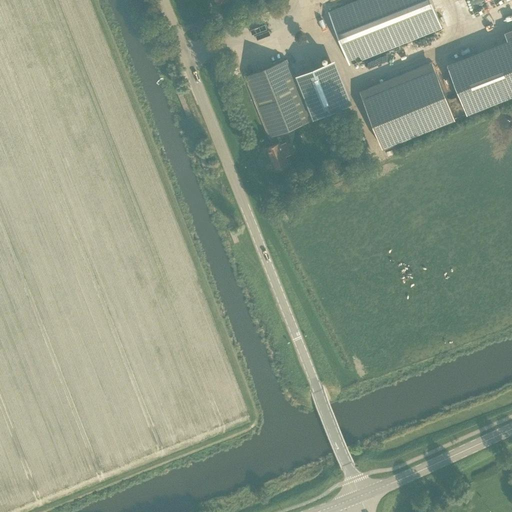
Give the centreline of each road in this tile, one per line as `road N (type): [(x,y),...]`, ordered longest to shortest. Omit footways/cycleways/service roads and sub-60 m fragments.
road 1 (unclassified): [(360,495),(163,0)]
road 2 (tertiary): [(360,495),(511,428)]
